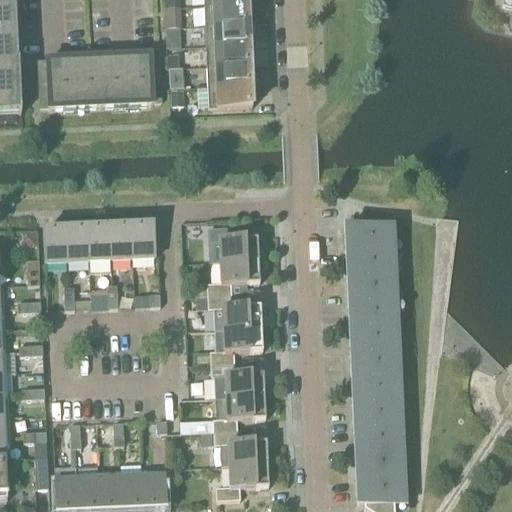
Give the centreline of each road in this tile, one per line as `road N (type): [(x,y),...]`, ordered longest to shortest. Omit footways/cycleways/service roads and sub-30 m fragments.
road 1 (residential): [(174,323),(51,327),(53,403),(175,398)]
road 2 (residential): [(316,511),(302,208)]
road 3 (residential): [(174,323),(171,217),(302,208)]
road 4 (residential): [(302,208),(293,0)]
